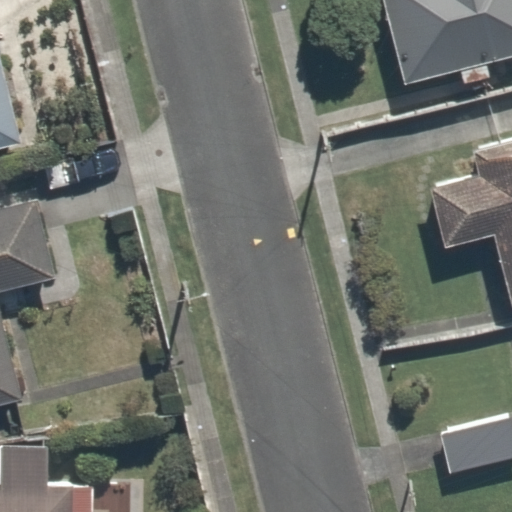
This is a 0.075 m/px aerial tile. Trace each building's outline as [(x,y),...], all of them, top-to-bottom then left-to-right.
[(511,55),(511,0),(388,0),(410,82),(511,55)] [(0,49),(0,138),(23,132),(0,49)] [(511,137),(460,151),(466,175),(425,186),(440,244),(493,230),(509,293),(511,292),(511,137)] [(38,186),(0,196),(0,408),(22,403),(0,321),(0,304),(65,288),(38,186)] [(511,411),(443,434),(457,479),(511,461),(511,411)] [(0,511),(135,511),(136,497),(0,487),(0,511)]
